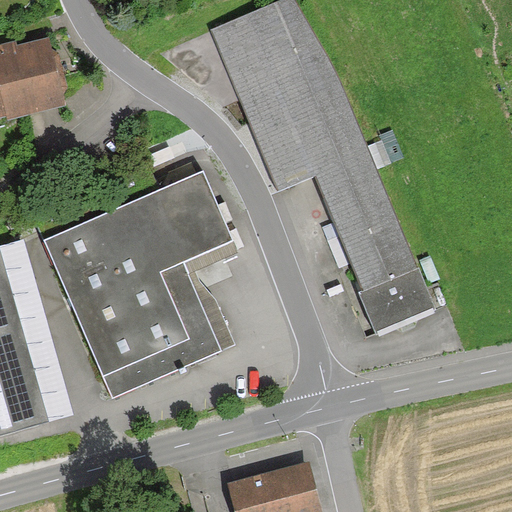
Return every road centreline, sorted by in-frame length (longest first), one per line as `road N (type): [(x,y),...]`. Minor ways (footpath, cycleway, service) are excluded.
road 1 (residential): [(79,0),(86,25),(140,80),(209,126),(241,171),(314,348),(330,408)]
road 2 (tertiary): [(0,492),(330,408)]
road 3 (tertiary): [(330,408),(511,366)]
